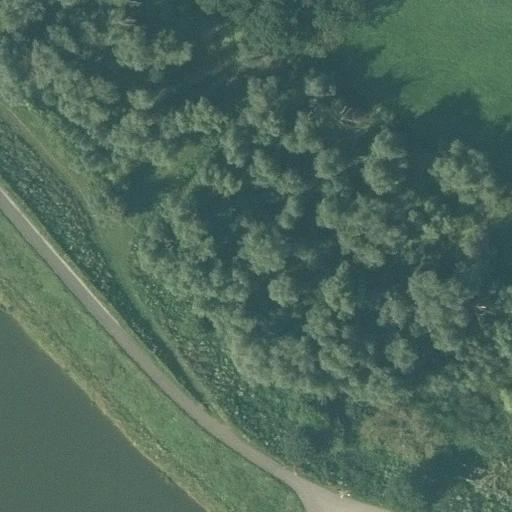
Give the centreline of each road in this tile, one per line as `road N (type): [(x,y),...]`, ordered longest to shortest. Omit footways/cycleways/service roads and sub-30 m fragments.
road 1 (unclassified): [(0,197),(161,382),(269,467),(329,501)]
road 2 (track): [(0,275),(166,455),(232,511)]
